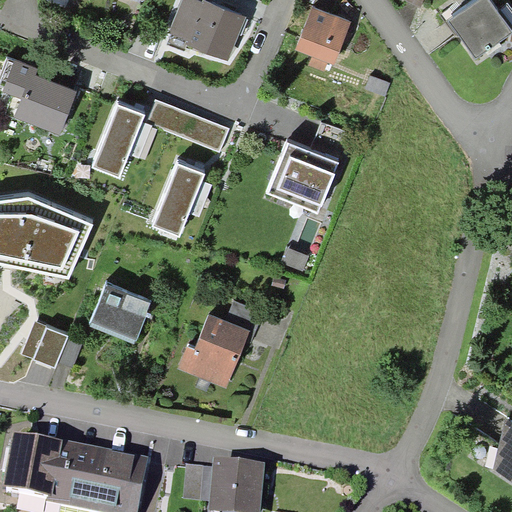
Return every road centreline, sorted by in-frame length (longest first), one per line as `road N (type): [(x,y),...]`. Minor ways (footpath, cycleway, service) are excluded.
road 1 (residential): [(0,391),(392,478)]
road 2 (residential): [(281,0),(238,105),(19,21),(27,0)]
road 3 (residential): [(392,478),(444,365),(496,163)]
road 4 (residential): [(373,0),(496,163)]
